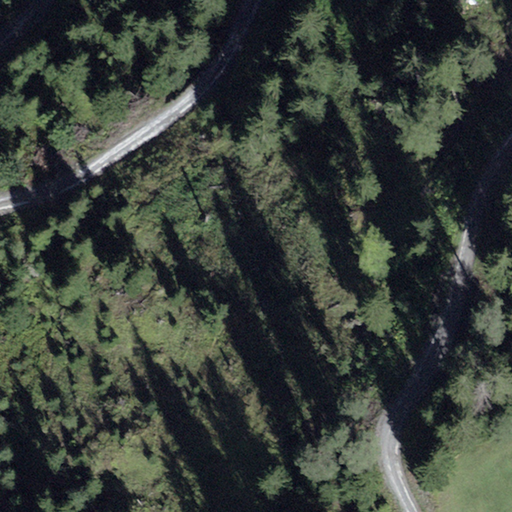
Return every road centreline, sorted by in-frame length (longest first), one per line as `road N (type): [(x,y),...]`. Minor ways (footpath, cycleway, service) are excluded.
road 1 (track): [(415,511),(389,430),(405,386),(443,335),(468,263),(480,184),(511,143)]
road 2 (track): [(252,0),(216,69),(186,104),(66,183),(0,205)]
